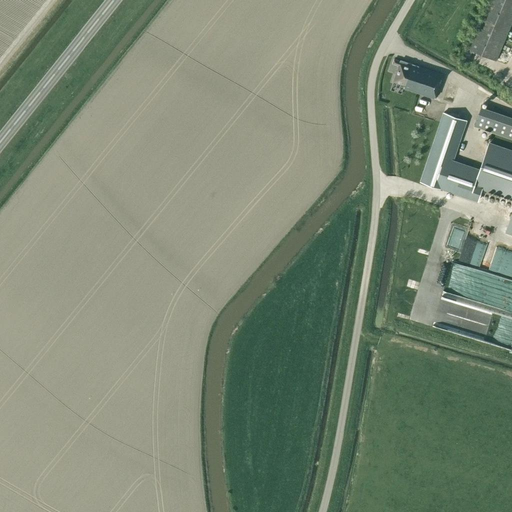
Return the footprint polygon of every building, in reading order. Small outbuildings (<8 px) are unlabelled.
[(496,61),(511,21),(511,0),(488,0),(467,49),(496,61)] [(394,59),(392,64),(399,66),(393,82),(405,86),(404,88),(434,99),(442,76),(401,61),(400,62),(394,59)] [(475,126),(511,138),(511,117),(481,107),(475,126)] [(420,182),(443,190),(444,188),(453,162),(467,120),(444,112),(420,182)] [(511,197),(511,152),(488,144),(479,171),(453,162),(444,188),(478,200),(483,187),(511,197)] [(510,283),(511,276),(511,234),(497,279),(510,283)] [(485,266),(483,274),(495,277),(497,269),(485,266)]
